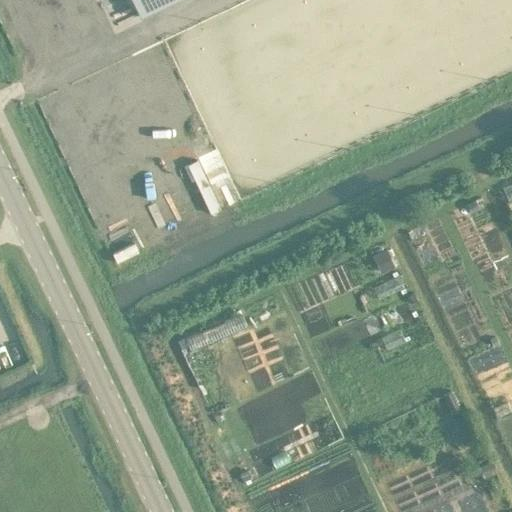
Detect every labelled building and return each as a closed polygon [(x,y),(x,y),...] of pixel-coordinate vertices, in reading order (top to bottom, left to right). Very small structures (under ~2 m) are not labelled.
[(135,0),(137,3),(140,10),(161,0),(135,0)] [(237,195),(213,145),(197,153),(220,203),(226,200),(237,195)] [(219,203),(220,203),(197,153),(187,157),(210,207),(219,203)] [(371,273),(378,293),(403,285),(396,264),(371,273)] [(387,305),(392,316),(409,309),(404,298),(387,305)]
